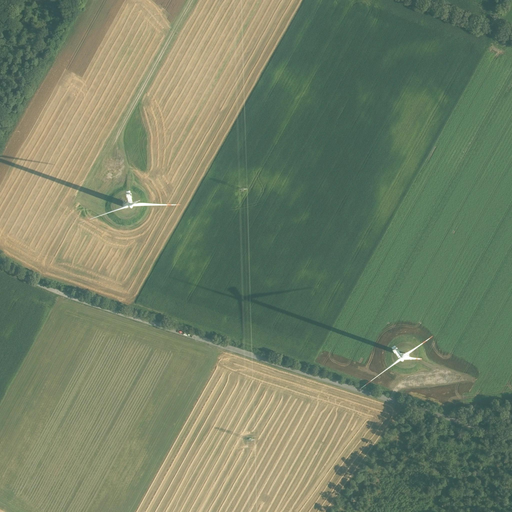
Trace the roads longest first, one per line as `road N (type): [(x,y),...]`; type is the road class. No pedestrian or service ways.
road 1 (track): [(511,438),(58,291)]
road 2 (track): [(191,0),(99,172),(100,191)]
road 3 (track): [(386,398),(511,355)]
